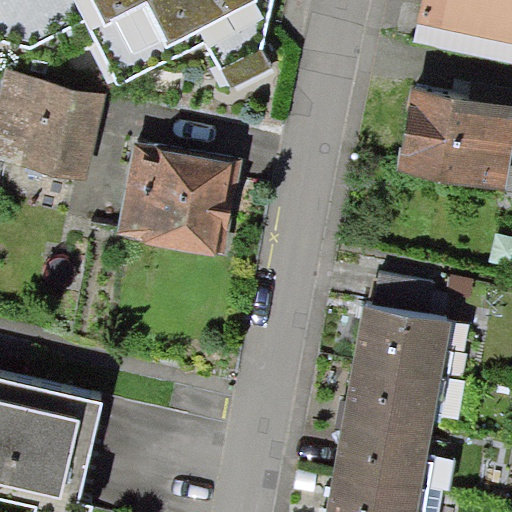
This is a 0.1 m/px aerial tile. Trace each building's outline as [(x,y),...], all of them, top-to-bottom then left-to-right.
[(0,0),(0,32),(38,39),(89,14),(101,39),(123,28),(142,66),(208,34),(221,61),(263,40),(271,0),(0,0)] [(511,0),(420,0),(416,24),(511,43),(511,0)] [(0,110),(0,149),(78,167),(94,99),(7,80),(0,110)] [(410,88),(397,163),(496,181),(511,94),(466,86),(464,98),(410,88)] [(115,230),(214,249),(230,164),(132,145),(115,230)] [(433,285),(381,276),(376,304),(367,302),(357,358),(436,372),(446,316),(428,313),(433,285)] [(357,358),(347,414),(427,427),(436,372),(357,358)] [(0,500),(50,511),(68,511),(96,396),(0,373),(0,500)] [(347,414),(338,469),(417,483),(427,427),(347,414)] [(338,469),(330,511),(412,511),(417,483),(338,469)]
